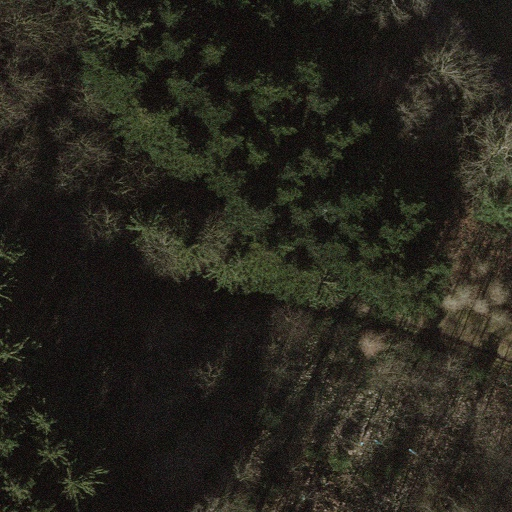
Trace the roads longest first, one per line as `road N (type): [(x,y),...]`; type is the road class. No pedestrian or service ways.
road 1 (track): [(511,319),(86,213),(0,141)]
road 2 (track): [(511,108),(427,0)]
